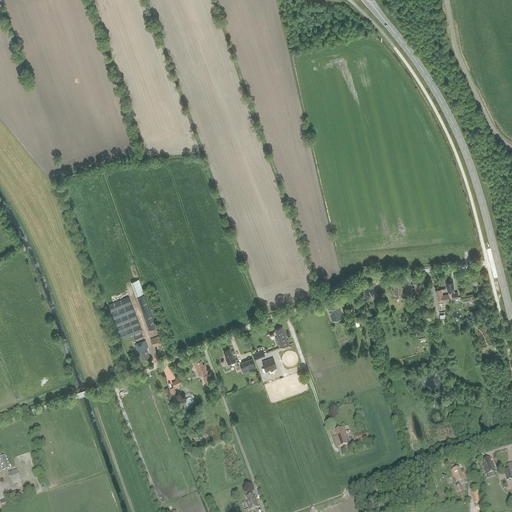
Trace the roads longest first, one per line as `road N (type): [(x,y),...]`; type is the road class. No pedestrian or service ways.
road 1 (unclassified): [(0,424),(319,300),(359,275),(497,262)]
road 2 (primary): [(497,262),(455,131),(416,62),(366,0)]
road 3 (track): [(202,346),(264,511)]
road 4 (unclassified): [(511,148),(495,134),(456,56),(446,0)]
road 5 (track): [(284,312),(334,451)]
road 6 (track): [(114,384),(162,511)]
